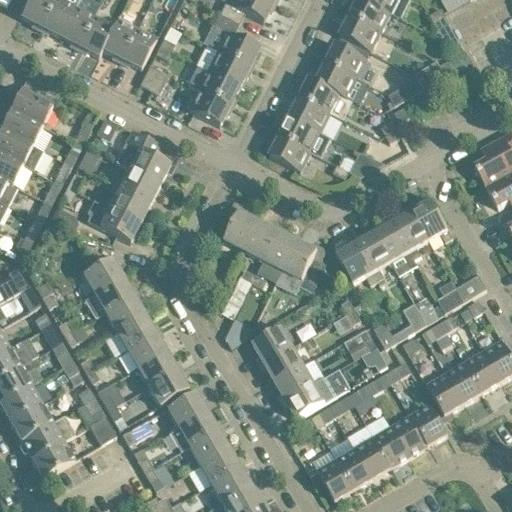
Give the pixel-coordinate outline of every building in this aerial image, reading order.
[(32,29),(40,33),(56,1),(55,0),(31,0),(21,21),(33,27),(32,29)] [(275,8),(259,0),(236,0),(232,10),(223,6),(218,17),(239,28),(245,17),(263,26),(269,15),(271,16),(275,8)] [(390,16),(398,0),(360,0),(360,1),(390,16)] [(76,10),(56,1),(40,33),(47,37),(49,36),(60,41),(76,10)] [(380,36),(390,16),(360,1),(354,12),(352,11),(348,19),(380,36)] [(76,10),(60,41),(71,47),(70,49),(78,53),(95,20),(76,10)] [(430,19),(434,27),(445,20),(441,13),(430,19)] [(233,39),(239,28),(218,17),(212,29),(227,37),(218,56),(251,73),(255,65),(253,64),(259,52),(233,39)] [(370,55),(380,36),(348,19),(344,27),(346,28),(340,40),(370,55)] [(99,61),(102,54),(114,30),(112,29),(95,20),(78,53),(86,57),(87,55),(99,61)] [(445,20),(434,27),(438,34),(435,39),(460,52),(462,50),(450,28),(445,20)] [(116,22),(112,29),(114,30),(102,54),(113,60),(112,62),(120,65),(137,33),(116,22)] [(157,43),(137,33),(120,65),(128,70),(129,68),(141,74),(157,43)] [(164,43),(160,50),(170,56),(174,49),(164,43)] [(328,58),(324,66),(357,83),(367,63),(336,47),(330,59),(328,58)] [(166,63),(170,56),(160,50),(155,57),(166,63)] [(251,73),(218,56),(208,75),(239,91),(245,80),(247,81),(251,73)] [(448,65),(440,69),(447,81),(454,76),(448,66),(448,65)] [(347,101),(357,83),(324,66),(320,74),(322,75),(317,86),(341,98),(347,101)] [(440,69),(432,73),(439,85),(447,81),(440,69)] [(148,72),(139,90),(151,95),(160,78),(161,75),(150,70),(148,72)] [(198,95),(231,111),(235,103),(233,102),(239,91),(208,75),(198,95)] [(297,101),(331,118),(341,98),(317,86),(309,82),(303,94),(301,93),(297,101)] [(10,114),(42,131),(52,111),(30,100),(32,95),(23,90),(10,114)] [(404,90),(396,94),(402,106),(410,101),(404,90)] [(396,94),(388,99),(395,110),(402,106),(396,94)] [(227,119),(231,111),(198,95),(188,114),(219,130),(225,118),(227,119)] [(321,137),(331,118),(297,101),(293,109),(295,110),(290,121),(321,137)] [(394,117),(400,127),(410,121),(405,111),(394,117)] [(42,131),(10,114),(5,112),(0,121),(6,123),(0,134),(32,150),(42,131)] [(73,147),(81,151),(97,119),(89,115),(73,147)] [(311,156),(321,137),(290,121),(284,133),(282,131),(278,139),(311,156)] [(397,133),(392,126),(381,132),(386,140),(397,133)] [(0,158),(22,170),(33,175),(43,155),(32,150),(0,134),(0,133),(0,158)] [(397,133),(386,140),(390,148),(401,141),(397,133)] [(116,166),(128,173),(160,189),(170,169),(154,161),(159,150),(131,135),(116,166)] [(511,138),(481,154),(487,165),(475,172),(486,192),(511,177),(511,138)] [(301,176),(311,156),(278,139),(274,147),(276,149),(270,160),(301,176)] [(81,151),(73,147),(63,166),(71,170),(81,151)] [(87,152),(77,171),(85,175),(95,156),(87,152)] [(356,165),(350,176),(361,182),(383,169),(360,157),(356,165)] [(12,190),(22,170),(0,158),(0,181),(7,186),(6,187),(12,190)] [(333,177),(344,183),(352,168),(341,162),(333,177)] [(71,170),(63,166),(53,185),(62,189),(71,170)] [(150,208),(160,189),(128,173),(122,186),(113,181),(110,188),(150,208)] [(511,177),(486,192),(498,213),(510,206),(511,209),(511,177)] [(67,191),(76,195),(82,183),(73,178),(67,191)] [(0,205),(7,209),(15,192),(12,190),(6,187),(7,186),(0,181),(0,205)] [(62,189),(53,185),(43,205),(51,209),(62,189)] [(150,208),(110,188),(106,196),(115,200),(109,212),(140,227),(150,208)] [(76,195),(67,191),(61,202),(70,207),(76,195)] [(130,247),(140,227),(109,212),(94,204),(87,218),(90,219),(87,226),(130,247)] [(412,215),(429,245),(441,238),(446,246),(453,242),(431,204),(412,215)] [(51,209),(43,205),(36,218),(30,215),(28,221),(33,224),(42,228),(51,209)] [(244,255),(260,226),(240,216),(242,211),(234,207),(228,220),(236,223),(225,245),(244,255)] [(417,252),(429,245),(412,215),(393,226),(415,264),(421,260),(417,252)] [(24,243),(32,247),(42,228),(33,224),(24,243)] [(244,255),(264,265),(279,235),(260,226),(244,255)] [(418,269),(415,264),(393,226),(374,237),(391,267),(399,280),(418,269)] [(361,244),(356,248),(377,286),(384,282),(380,274),(391,267),(374,237),(372,232),(359,240),(361,244)] [(264,265),(283,275),(298,245),(279,235),(264,265)] [(14,263),(22,267),(32,247),(24,243),(20,241),(15,251),(19,253),(14,263)] [(317,255),(298,245),(283,275),(303,285),(314,263),(321,267),(327,255),(319,251),(317,255)] [(371,289),(377,286),(356,248),(336,259),(353,289),(366,281),(371,289)] [(111,262),(94,272),(82,280),(93,299),(123,282),(111,262)] [(8,277),(19,297),(29,291),(18,271),(8,277)] [(256,279),(246,274),(242,282),(252,287),(256,279)] [(256,279),(252,287),(263,292),(267,285),(256,279)] [(479,279),(457,293),(465,306),(476,300),(487,293),(479,279)] [(133,300),(123,282),(93,299),(104,318),(133,300)] [(440,291),(444,300),(452,314),(465,306),(457,293),(452,284),(440,291)] [(29,291),(19,297),(30,316),(41,310),(29,291)] [(56,309),(50,298),(43,302),(49,313),(56,309)] [(144,319),(133,300),(104,318),(115,336),(144,319)] [(427,329),(439,322),(427,301),(415,308),(417,312),(427,329)] [(348,319),(355,314),(349,304),(342,308),(348,319)] [(484,315),(479,305),(469,311),(474,321),(484,315)] [(427,329),(417,312),(405,319),(411,329),(404,333),(408,340),(427,329)] [(51,328),(42,313),(32,319),(41,334),(51,328)] [(355,314),(348,319),(354,329),(361,324),(355,314)] [(125,355),(155,337),(144,319),(115,336),(125,355)] [(441,327),(447,337),(458,331),(452,321),(441,327)] [(65,340),(72,336),(66,325),(59,330),(65,340)] [(408,340),(404,333),(390,341),(383,327),(374,332),(386,353),(408,340)] [(447,337),(441,327),(431,333),(437,343),(447,337)] [(51,328),(41,334),(52,353),(62,347),(51,328)] [(83,330),(72,336),(65,340),(71,350),(78,346),(77,345),(88,339),(83,330)] [(281,332),(270,338),(253,348),(264,367),(292,351),(281,332)] [(0,357),(9,352),(0,336),(0,357)] [(166,356),(155,337),(125,355),(136,373),(166,356)] [(369,356),(377,351),(371,341),(364,346),(369,356)] [(420,353),(414,343),(403,349),(409,360),(420,353)] [(511,361),(502,345),(485,355),(483,356),(501,387),(511,380),(511,361)] [(0,382),(31,365),(20,346),(9,352),(0,357),(0,382)] [(62,347),(52,353),(62,371),(73,365),(62,347)] [(303,370),(292,351),(264,367),(275,386),(303,370)] [(369,356),(380,375),(388,370),(377,351),(369,356)] [(166,356),(136,373),(147,392),(177,375),(166,356)] [(501,387),(483,356),(464,367),(483,398),(501,387)] [(94,373),(88,363),(80,367),(86,378),(94,373)] [(31,365),(0,382),(0,407),(31,390),(24,377),(35,371),(31,365)] [(73,365),(62,371),(73,389),(82,385),(77,377),(79,376),(73,365)] [(412,377),(405,367),(395,373),(401,383),(412,377)] [(446,378),(464,409),(483,398),(464,367),(446,378)] [(275,386),(286,405),(314,388),(303,370),(275,386)] [(94,373),(86,378),(92,388),(100,384),(94,373)] [(177,375),(147,392),(158,411),(188,394),(177,375)] [(427,389),(445,420),(464,409),(446,378),(427,389)] [(326,381),(314,388),(286,405),(297,424),(337,400),(326,381)] [(367,389),(373,400),(384,393),(378,383),(367,389)] [(377,406),(373,400),(367,389),(357,395),(367,412),(377,406)] [(42,408),(31,390),(0,407),(0,408),(10,426),(42,408)] [(84,409),(94,403),(89,392),(78,398),(84,409)] [(195,397),(178,407),(167,413),(178,433),(207,416),(195,397)] [(116,410),(110,400),(102,404),(108,415),(116,410)] [(84,409),(95,427),(105,421),(94,403),(84,409)] [(331,411),(337,421),(347,415),(341,405),(331,411)] [(52,427),(42,408),(10,426),(21,445),(52,427)] [(411,421),(429,451),(448,440),(430,409),(411,421)] [(116,410),(108,415),(114,425),(122,421),(116,410)] [(337,421),(331,411),(320,417),(326,427),(337,421)] [(207,416),(178,433),(189,451),(218,434),(207,416)] [(63,420),(52,427),(21,445),(32,464),(63,446),(74,439),(63,420)] [(105,421),(95,427),(90,430),(101,450),(116,441),(110,430),(105,421)] [(429,451),(411,421),(392,432),(410,462),(429,451)] [(410,462),(392,432),(374,443),(392,473),(410,462)] [(200,470),(228,453),(218,434),(189,451),(200,470)] [(122,439),(128,450),(136,445),(130,435),(122,439)] [(392,473),(374,443),(355,453),(373,484),(392,473)] [(43,483),(56,475),(74,465),(63,446),(32,464),(43,483)] [(228,453),(200,470),(210,489),(239,472),(228,453)] [(373,484),(355,453),(337,464),(354,495),(373,484)] [(144,477),(152,473),(146,462),(138,467),(144,477)] [(308,476),(315,488),(322,484),(335,506),(354,495),(337,464),(318,475),(316,471),(308,476)] [(250,490),(239,472),(210,489),(221,507),(250,490)] [(144,477),(150,488),(158,483),(152,473),(144,477)] [(250,490),(221,507),(224,511),(255,511),(261,509),(250,490)] [(161,511),(170,511),(171,511),(165,501),(157,506),(161,511)] [(148,506),(151,511),(161,511),(157,506),(155,502),(148,506)]
